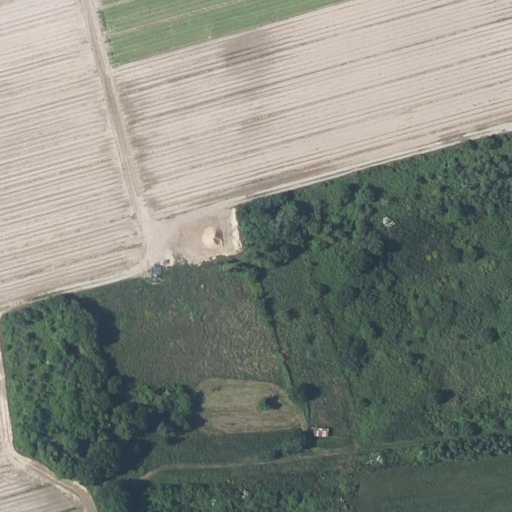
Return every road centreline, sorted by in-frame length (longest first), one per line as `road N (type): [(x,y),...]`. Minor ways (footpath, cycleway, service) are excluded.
road 1 (track): [(196,236),(229,204),(511,125)]
road 2 (track): [(357,448),(511,431)]
